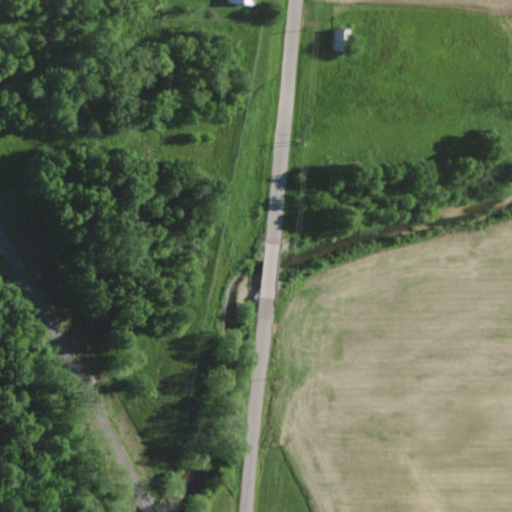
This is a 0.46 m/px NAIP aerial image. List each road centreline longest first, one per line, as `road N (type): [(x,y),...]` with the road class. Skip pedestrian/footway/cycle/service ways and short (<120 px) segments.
road 1 (residential): [(242,511),(285,95)]
road 2 (residential): [(142,498),(0,239)]
